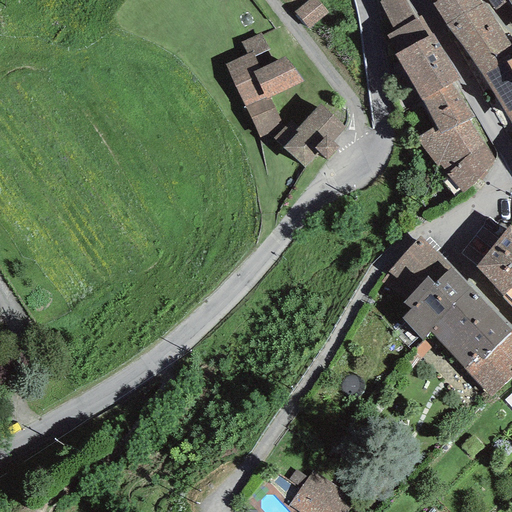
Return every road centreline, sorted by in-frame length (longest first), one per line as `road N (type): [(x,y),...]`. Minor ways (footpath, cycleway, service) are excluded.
road 1 (unclassified): [(0,455),(162,357),(360,166)]
road 2 (track): [(162,357),(166,386),(132,435),(33,511)]
road 3 (tertiary): [(418,0),(511,189)]
road 4 (unclassified): [(270,0),(335,83),(360,166)]
road 5 (unclassified): [(360,166),(383,110),(363,0)]
